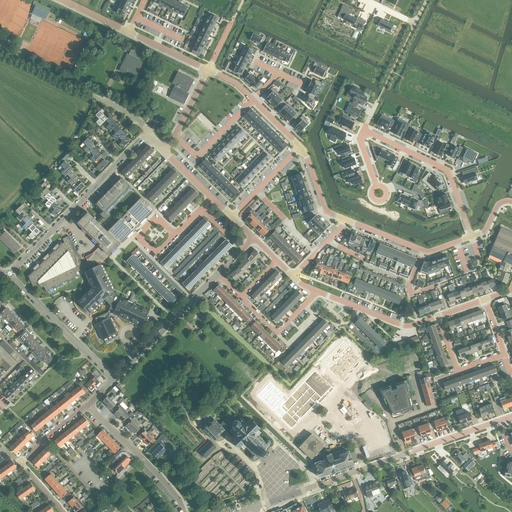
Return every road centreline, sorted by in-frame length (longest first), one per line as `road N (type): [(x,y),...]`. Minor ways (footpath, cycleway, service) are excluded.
road 1 (residential): [(147,133),(128,111),(0,49)]
road 2 (residential): [(471,236),(448,171),(364,130)]
road 3 (residential): [(113,379),(218,274)]
road 4 (residential): [(8,275),(113,379)]
road 5 (residential): [(345,219),(426,251),(471,236)]
road 6 (residential): [(316,292),(406,326),(437,316)]
